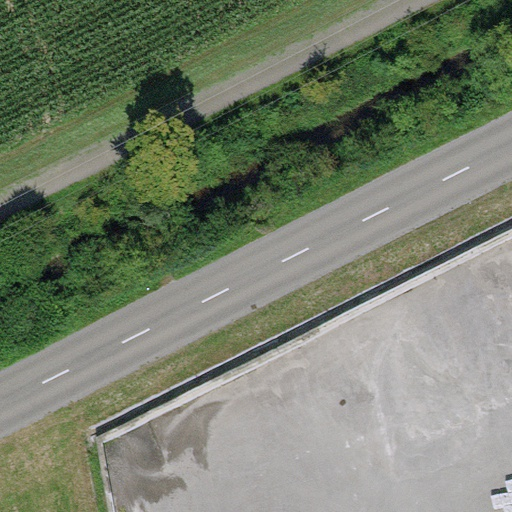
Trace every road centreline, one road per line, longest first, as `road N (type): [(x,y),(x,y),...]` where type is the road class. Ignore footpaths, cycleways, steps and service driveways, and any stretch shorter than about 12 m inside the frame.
road 1 (unclassified): [(511,147),(0,407)]
road 2 (track): [(0,207),(410,0)]
